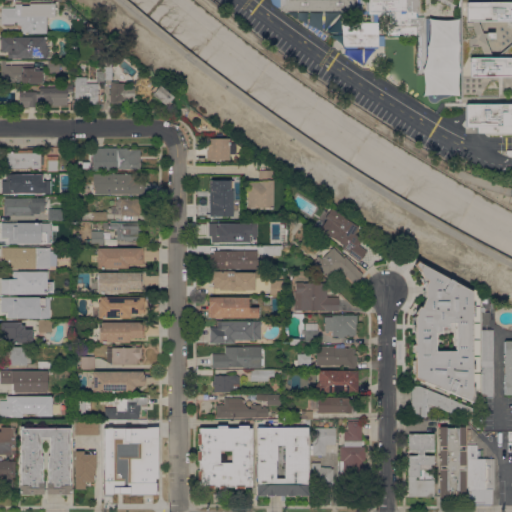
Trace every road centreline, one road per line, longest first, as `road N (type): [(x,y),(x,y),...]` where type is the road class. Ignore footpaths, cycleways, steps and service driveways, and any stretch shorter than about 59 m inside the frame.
road 1 (residential): [(177,511),(171,133)]
road 2 (residential): [(385,511),(385,286)]
road 3 (residential): [(171,133),(0,127)]
